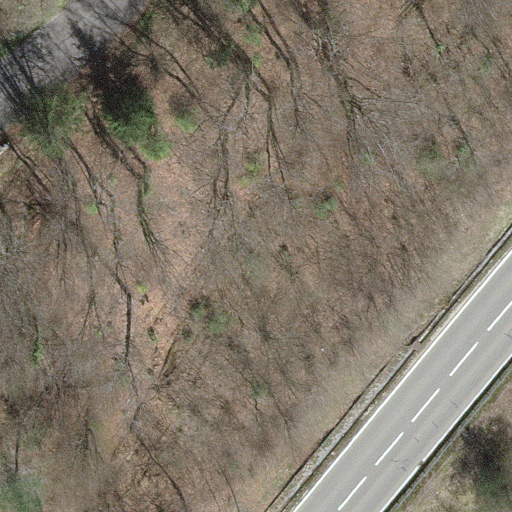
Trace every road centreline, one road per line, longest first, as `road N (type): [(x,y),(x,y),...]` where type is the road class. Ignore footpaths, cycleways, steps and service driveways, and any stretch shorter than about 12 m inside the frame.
road 1 (secondary): [(511,300),(333,511)]
road 2 (residential): [(0,79),(105,0)]
